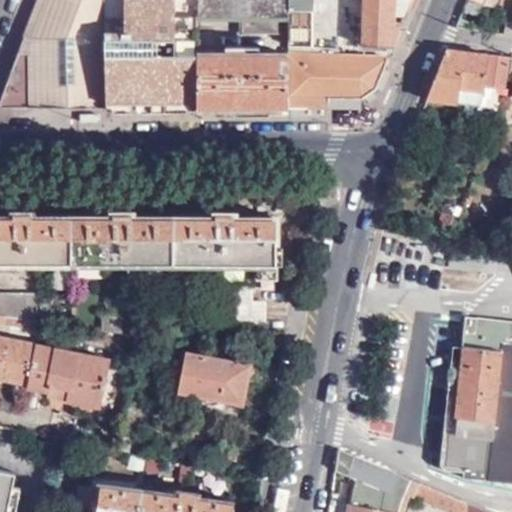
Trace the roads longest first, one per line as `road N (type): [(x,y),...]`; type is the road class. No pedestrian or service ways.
road 1 (tertiary): [(383,148),(0,154)]
road 2 (tertiary): [(298,511),(362,198),(383,148)]
road 3 (tertiary): [(383,148),(432,31)]
